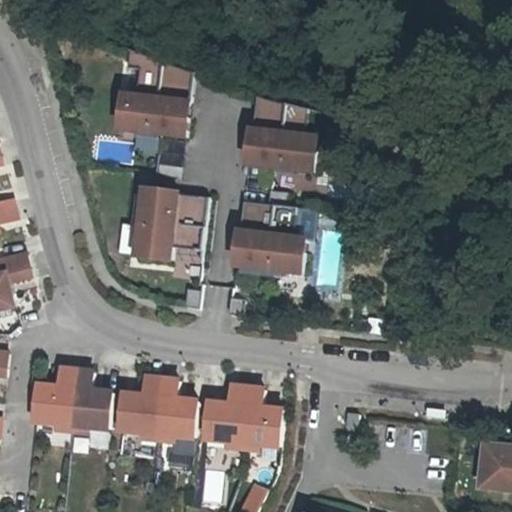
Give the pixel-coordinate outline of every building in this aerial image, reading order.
[(197,74),(146,56),(141,95),(129,93),(124,128),(189,136),(197,74)] [(313,111),(260,97),(251,166),(318,174),(323,140),(310,138),(313,111)] [(212,199),(148,192),(140,257),(174,261),(176,249),(205,252),(212,199)] [(0,227),(20,222),(15,201),(0,204),(0,250),(0,251),(0,250),(0,227)] [(302,210),(247,203),(239,268),(307,276),(310,241),(299,240),(302,210)] [(123,255),(138,258),(143,230),(128,227),(123,255)] [(29,255),(0,262),(0,311),(17,308),(11,284),(35,278),(29,255)] [(11,354),(0,352),(0,376),(9,378),(11,354)] [(62,389),(41,387),(37,423),(75,427),(80,373),(64,371),(62,389)] [(97,374),(80,373),(75,427),(112,431),(116,395),(95,393),(97,374)] [(166,381),(150,380),(147,398),(126,395),(122,432),(160,436),(166,381)] [(182,383),(166,381),(160,436),(198,439),(201,404),(180,402),(182,383)] [(251,390),(235,388),(233,407),(211,404),(208,440),(245,444),(251,390)] [(267,392),(251,390),(245,444),(283,448),(287,413),(266,410),(267,392)] [(511,449),(488,447),(483,489),(511,491),(511,449)] [(204,504),(224,504),(225,469),(205,469),(204,504)] [(261,511),(271,491),(258,485),(244,511),(261,511)]
